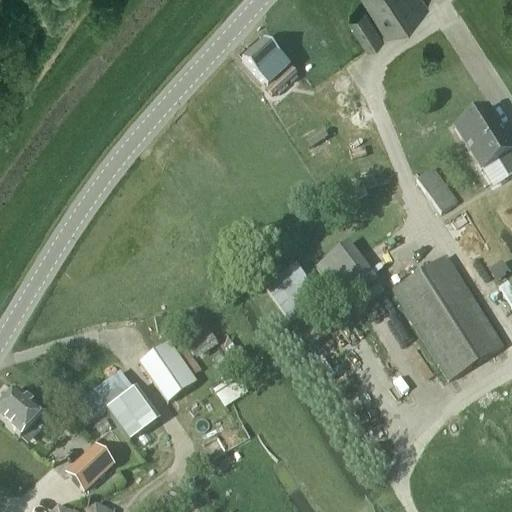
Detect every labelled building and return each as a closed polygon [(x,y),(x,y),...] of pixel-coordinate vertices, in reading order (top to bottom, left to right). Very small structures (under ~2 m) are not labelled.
[(362,0),(387,35),(427,7),(421,0),(362,0)] [(368,49),(383,38),(364,12),(349,22),(368,49)] [(263,41),(242,61),(251,71),(267,88),(288,69),(263,41)] [(267,88),(265,90),(272,97),(295,76),(288,69),(267,88)] [(496,164),(507,182),(511,179),(511,154),(511,153),(511,150),(486,110),(453,130),(480,174),(496,164)] [(440,216),(456,206),(433,171),(417,183),(440,216)] [(345,308),(377,284),(348,246),(316,270),(345,308)] [(449,384),(502,350),(445,261),(393,297),(449,384)] [(319,304),(295,269),(264,291),(288,326),(319,304)] [(140,366),(169,407),(197,387),(168,346),(140,366)] [(239,383),(216,348),(197,359),(220,394),(239,383)] [(84,428),(136,392),(125,375),(72,411),(84,428)] [(0,421),(20,441),(41,419),(15,394),(0,411),(0,421)] [(75,465),(88,452),(65,428),(51,441),(75,465)] [(94,451),(66,477),(83,496),(111,470),(94,451)]
